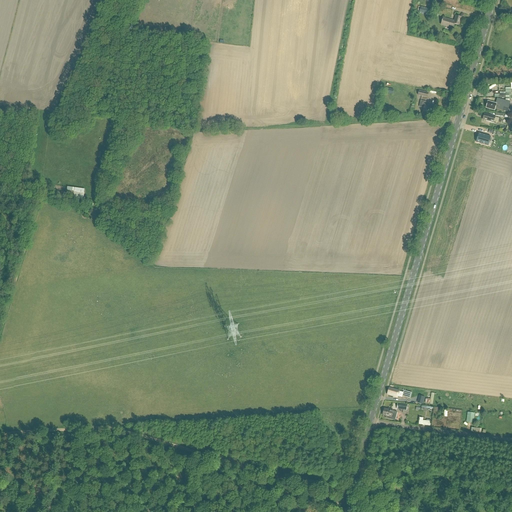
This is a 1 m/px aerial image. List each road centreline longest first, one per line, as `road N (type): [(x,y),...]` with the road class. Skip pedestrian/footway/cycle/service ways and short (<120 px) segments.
road 1 (secondary): [(369,422),(493,0)]
road 2 (track): [(340,495),(105,428)]
road 3 (unclassified): [(511,439),(369,422)]
